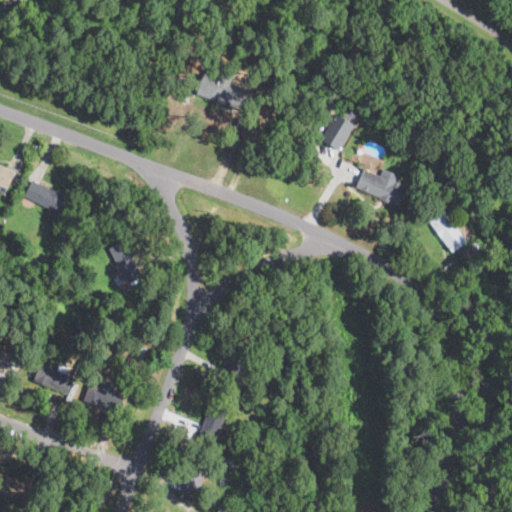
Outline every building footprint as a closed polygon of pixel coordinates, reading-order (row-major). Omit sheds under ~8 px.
[(235,73),(233,79),(231,84),(251,91),(242,113),(195,95),(204,72),(217,78),(221,67),(235,73)] [(319,74),(315,80),(308,75),(311,70),(319,74)] [(354,125),(338,150),(335,148),(320,138),(335,113),(342,117),(348,121),(354,125)] [(8,186),(4,192),(0,190),(0,165),(14,172),(8,186)] [(406,189),(398,205),(391,202),(390,204),(383,201),(380,200),(378,199),(379,198),(355,187),(362,172),(363,170),(364,168),(373,172),(386,178),(398,184),(406,188),(406,189)] [(65,196),(57,212),(24,196),(33,179),(65,196)] [(466,240),(451,252),(424,216),(438,206),(439,205),(455,225),(464,238),(466,240)] [(138,275),(124,281),(108,248),(124,240),(141,273),(138,275)] [(463,261),(461,263),(460,262),(456,256),(455,254),(469,245),(470,245),(475,253),(463,261)] [(28,334),(26,341),(17,339),(19,331),(28,334)] [(266,338),(262,345),(251,339),(255,332),(266,338)] [(125,340),(123,347),(111,343),(113,337),(125,340)] [(241,378),(237,386),(223,378),(231,361),(229,360),(237,344),(255,354),(241,378)] [(14,354),(9,369),(0,365),(0,347),(15,353),(14,354)] [(143,363),(139,376),(125,371),(130,357),(144,361),(143,363)] [(41,362),(56,369),(59,363),(68,367),(65,373),(74,377),(67,393),(50,386),(49,388),(33,380),(41,362)] [(83,371),(81,377),(73,374),(75,368),(83,371)] [(106,388),(118,392),(119,391),(125,393),(118,412),(100,405),(99,407),(83,401),(89,382),(106,388)] [(267,397),(264,403),(259,401),(263,395),(267,397)] [(217,435),(216,440),(200,433),(207,415),(204,415),(211,398),(229,405),(217,435)] [(209,464),(196,499),(179,493),(183,483),(193,457),(209,464)] [(29,500),(28,502),(0,492),(0,471),(13,476),(12,478),(34,486),(29,500)]
